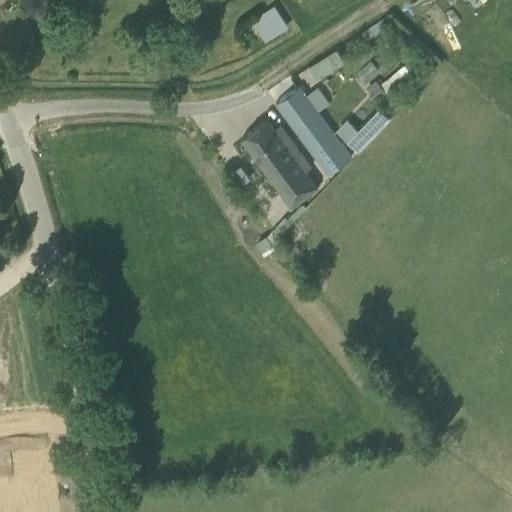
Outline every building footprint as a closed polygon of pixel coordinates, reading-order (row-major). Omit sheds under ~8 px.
[(335,50),(315,63),(324,75),(343,62),(335,50)] [(375,80),(366,87),(375,98),(384,90),(375,80)] [(275,103),(329,174),(351,157),(298,86),(275,103)] [(359,152),(389,119),(378,109),(358,130),(347,119),(336,130),(359,152)] [(305,169),(312,164),(290,135),(284,140),(274,127),(267,118),(242,136),(293,204),(317,186),(305,169)] [(267,237),(256,244),(262,254),(273,247),(272,245),(267,237)] [(49,451),(15,454),(20,495),(54,491),(49,451)] [(56,511),(54,491),(20,495),(21,511),(56,511)]
